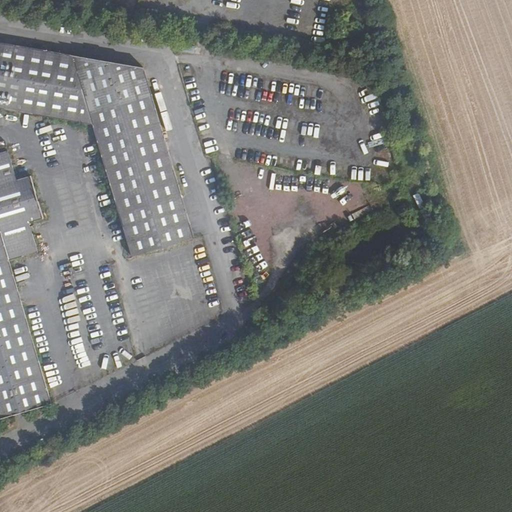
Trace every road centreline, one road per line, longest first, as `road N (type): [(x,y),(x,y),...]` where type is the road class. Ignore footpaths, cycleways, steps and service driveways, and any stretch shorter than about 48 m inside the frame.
road 1 (unknown): [(159,59),(334,88),(355,101),(356,135),(348,147),(185,145)]
road 2 (unknown): [(84,399),(49,281),(59,259),(93,251)]
road 3 (unknown): [(122,345),(195,302),(182,254)]
road 4 (unknown): [(93,251),(64,131)]
